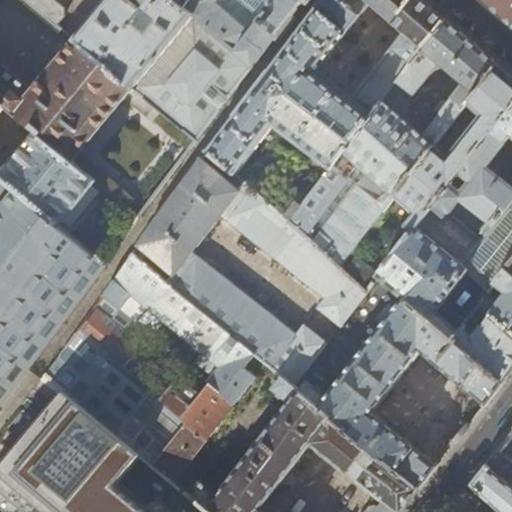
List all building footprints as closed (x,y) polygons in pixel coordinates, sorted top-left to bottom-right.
[(0,0),(0,102),(6,108),(36,132),(72,162),(133,90),(74,40),(32,90),(0,63),(0,0),(18,16),(19,15),(21,17),(23,17),(26,16),(27,15),(28,15),(34,7),(25,0),(0,0)] [(25,0),(34,7),(56,26),(65,16),(64,8),(54,0),(25,0)] [(106,0),(74,40),(133,90),(195,142),(252,68),(184,9),(173,0),(106,0)] [(173,0),(184,9),(191,0),(173,0)] [(191,0),(184,9),(252,68),(303,0),(191,0)] [(329,171),(445,20),(438,13),(422,0),(322,0),(207,151),(236,175),(271,126),(329,171)] [(511,0),(480,0),(511,27),(511,0)] [(435,146),(467,104),(497,65),(472,43),(445,20),(329,171),(300,209),(289,222),(341,268),(435,146)] [(511,78),(503,71),(497,65),(467,104),(477,112),(477,114),(481,117),(476,123),(478,126),(473,133),(471,132),(460,145),(462,147),(453,159),(454,163),(435,146),(341,268),(368,292),(434,207),(511,106),(511,78)] [(0,177),(58,227),(94,181),(72,162),(36,132),(5,170),(5,166),(0,162),(0,115),(6,108),(0,102),(0,177)] [(482,240),(511,202),(511,106),(434,207),(444,217),(449,212),(482,240)] [(319,308),(341,325),(368,292),(341,268),(289,222),(284,218),(236,175),(207,151),(141,242),(173,275),(168,283),(255,355),(281,376),(294,387),(327,345),(304,327),(297,337),(192,253),(223,214),(327,298),(319,308)] [(0,406),(105,267),(58,227),(0,177),(0,406)] [(341,325),(368,345),(405,300),(454,340),(464,327),(471,319),(475,313),(481,305),(489,294),(497,284),(508,270),(511,264),(511,202),(482,240),(449,212),(444,217),(434,207),(368,292),(341,325)] [(295,205),(284,218),(289,222),(300,209),(295,205)] [(64,391),(174,482),(255,376),(243,367),(255,355),(168,283),(133,254),(45,375),(64,391)] [(511,273),(508,270),(497,284),(509,294),(501,304),(489,294),(481,305),(492,314),(511,331),(511,273)] [(503,383),(454,340),(405,300),(368,345),(318,407),(395,470),(419,489),(436,467),(413,448),(371,414),(422,350),(485,405),(503,383)] [(479,317),(475,313),(471,319),(474,322),(479,317)] [(511,370),(511,331),(492,314),(484,327),(482,326),(474,335),(464,327),(454,340),(503,383),(511,370)] [(400,511),(419,489),(395,470),(318,407),(294,387),(281,376),(271,389),(289,403),(218,495),(201,481),(190,495),(210,511),(264,511),(260,508),(278,484),(279,485),(296,464),(295,463),(310,443),(324,454),(325,453),(381,500),(374,510),(370,508),(366,511),(400,511)] [(210,511),(190,495),(174,482),(64,391),(0,466),(0,503),(5,508),(9,511),(210,511)] [(500,511),(511,511),(511,432),(511,433),(511,432),(511,481),(511,482),(511,481),(511,462),(497,451),(473,482),(474,487),(500,511)]
